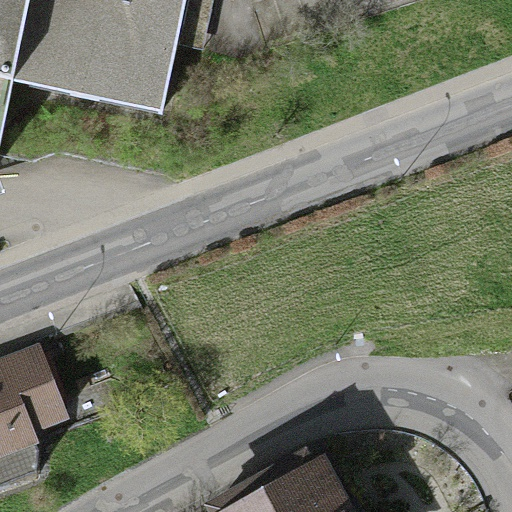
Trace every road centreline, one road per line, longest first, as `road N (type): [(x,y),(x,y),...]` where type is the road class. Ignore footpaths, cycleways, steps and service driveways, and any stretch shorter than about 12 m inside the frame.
road 1 (residential): [(0,297),(511,105)]
road 2 (residential): [(511,470),(467,416),(438,400),(376,391),(295,415),(122,511)]
